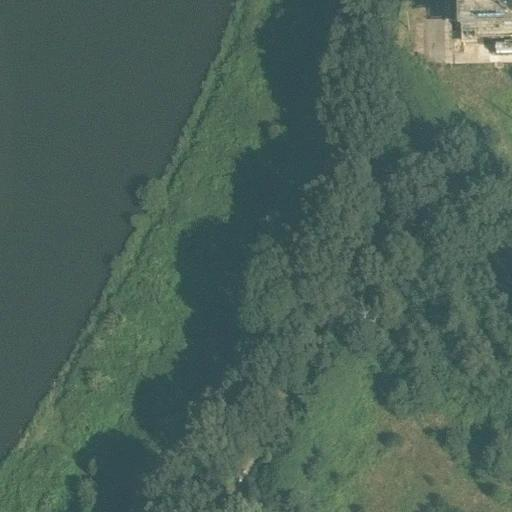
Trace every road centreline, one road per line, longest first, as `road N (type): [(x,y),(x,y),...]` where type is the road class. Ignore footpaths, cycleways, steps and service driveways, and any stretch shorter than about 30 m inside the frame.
road 1 (track): [(385,185),(315,350),(226,511)]
road 2 (track): [(511,286),(453,199),(418,170),(400,170),(385,185)]
